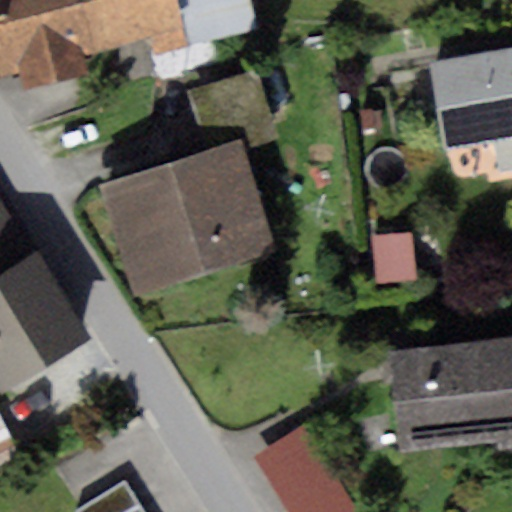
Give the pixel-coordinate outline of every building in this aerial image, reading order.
[(175,0),(0,0),(0,59),(9,96),(189,49),(175,0)] [(253,0),(175,0),(189,49),(261,29),(253,0)] [(511,51),(428,66),(443,151),(511,139),(511,51)] [(206,158),(273,140),(255,73),(188,91),(206,158)] [(242,153),(107,196),(141,303),(276,260),(242,153)] [(414,241),(378,245),(384,293),(420,289),(414,241)] [(42,263),(0,289),(0,396),(6,406),(96,351),(42,263)] [(511,350),(398,362),(408,457),(511,446),(511,350)] [(257,456),(291,511),(348,511),(364,502),(314,421),(257,456)] [(0,482),(25,469),(0,422),(0,482)] [(140,511),(131,496),(105,511),(140,511)]
